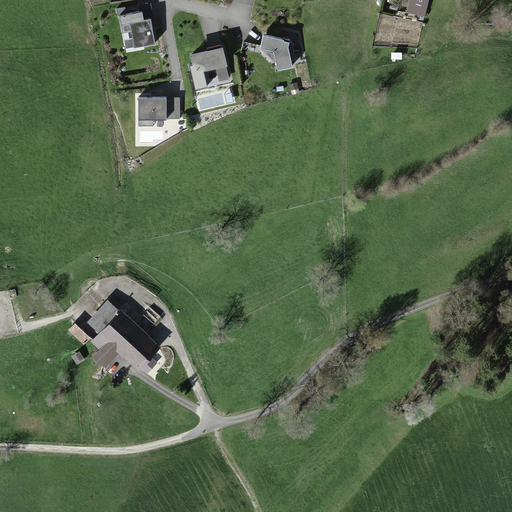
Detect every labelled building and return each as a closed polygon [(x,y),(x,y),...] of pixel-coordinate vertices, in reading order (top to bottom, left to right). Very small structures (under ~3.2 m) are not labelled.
[(424,0),(410,0),(407,12),(421,15),(424,0)] [(156,45),(150,9),(119,15),(125,50),(156,45)] [(286,39),(259,34),(256,48),(271,51),(275,69),(292,66),(286,39)] [(227,63),(222,45),(187,55),(192,73),(227,63)] [(181,119),(181,98),(135,98),(135,127),(153,127),(153,119),(181,119)] [(161,344),(108,299),(88,324),(98,332),(91,340),(99,347),(93,355),(108,368),(121,352),(140,368),(161,344)] [(76,322),(63,336),(75,346),(87,333),(76,322)]
